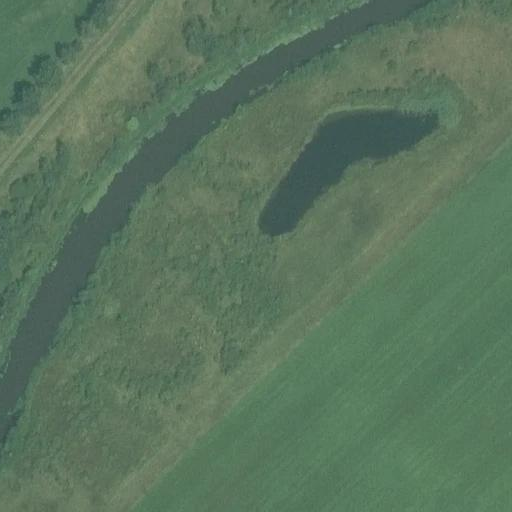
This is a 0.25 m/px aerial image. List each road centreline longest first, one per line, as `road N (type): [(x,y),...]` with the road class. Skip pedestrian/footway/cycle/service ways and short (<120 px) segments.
road 1 (track): [(121,511),(511,121)]
road 2 (track): [(0,159),(132,0)]
